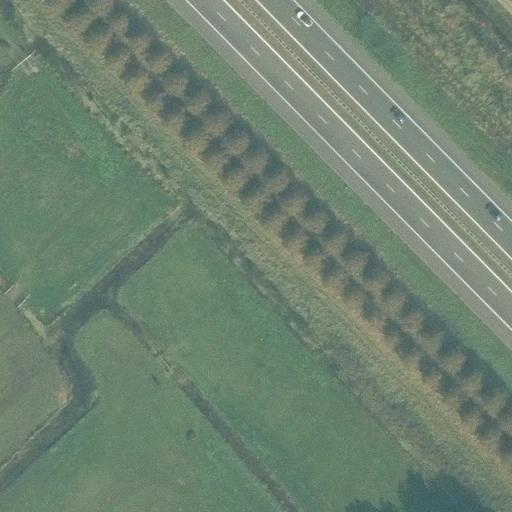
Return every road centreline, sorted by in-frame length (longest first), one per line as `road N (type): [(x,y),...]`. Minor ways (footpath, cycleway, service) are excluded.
road 1 (motorway): [(202,0),(511,314)]
road 2 (motorway): [(511,241),(273,0)]
